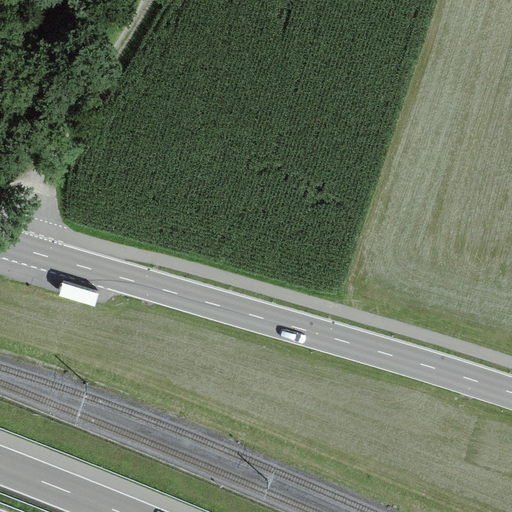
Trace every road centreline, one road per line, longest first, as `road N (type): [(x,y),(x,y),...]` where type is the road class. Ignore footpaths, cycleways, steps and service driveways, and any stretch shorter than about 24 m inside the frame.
road 1 (primary): [(511,393),(0,241)]
road 2 (track): [(0,237),(159,0)]
road 3 (motorway): [(119,511),(0,464)]
